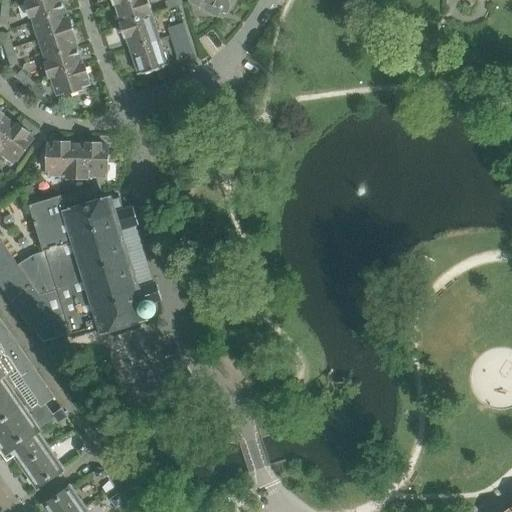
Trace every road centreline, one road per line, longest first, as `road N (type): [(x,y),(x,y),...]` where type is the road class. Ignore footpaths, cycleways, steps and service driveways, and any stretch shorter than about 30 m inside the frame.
road 1 (residential): [(271,0),(220,76),(123,107)]
road 2 (residential): [(123,107),(87,129),(68,127),(22,103),(0,71)]
